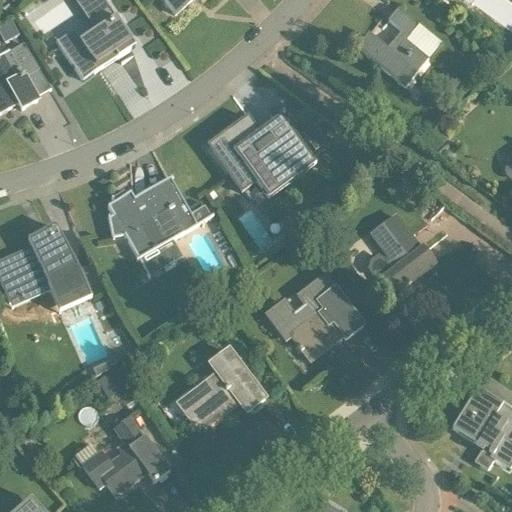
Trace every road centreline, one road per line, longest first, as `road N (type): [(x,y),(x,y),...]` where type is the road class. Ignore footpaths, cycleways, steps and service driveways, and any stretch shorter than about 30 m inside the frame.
road 1 (residential): [(0,189),(60,172),(162,123),(261,45),(302,0)]
road 2 (residential): [(373,415),(511,311)]
road 3 (residential): [(245,511),(373,415)]
